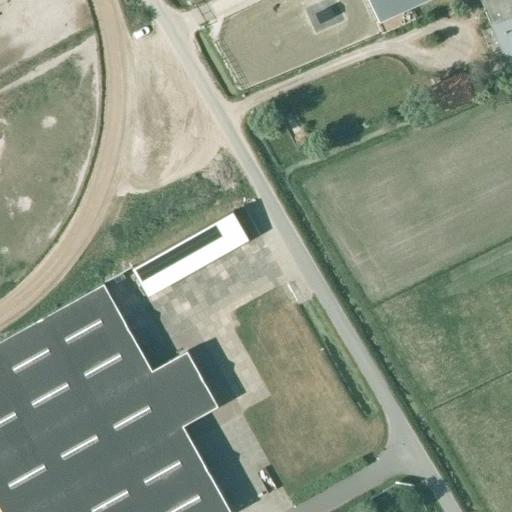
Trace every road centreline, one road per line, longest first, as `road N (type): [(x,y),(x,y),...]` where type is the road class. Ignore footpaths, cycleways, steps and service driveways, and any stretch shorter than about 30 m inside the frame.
road 1 (unclassified): [(453,511),(148,0)]
road 2 (track): [(117,113),(97,192),(60,256),(0,311)]
road 3 (track): [(103,10),(117,113),(200,89)]
